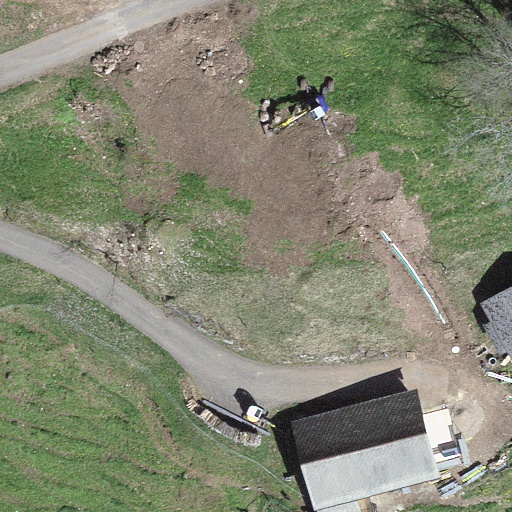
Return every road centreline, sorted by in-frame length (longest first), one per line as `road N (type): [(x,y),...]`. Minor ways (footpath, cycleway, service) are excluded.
road 1 (track): [(0,236),(34,249),(216,366),(292,385),(423,380),(511,406)]
road 2 (unclassified): [(194,0),(0,71)]
